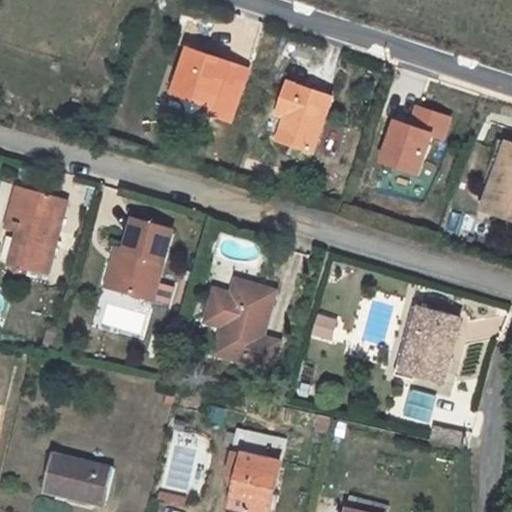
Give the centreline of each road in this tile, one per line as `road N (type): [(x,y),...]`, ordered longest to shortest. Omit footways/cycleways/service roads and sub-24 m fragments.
road 1 (residential): [(511,287),(0,137)]
road 2 (unclassified): [(253,0),(511,89)]
road 3 (residential): [(493,511),(495,422),(511,354)]
